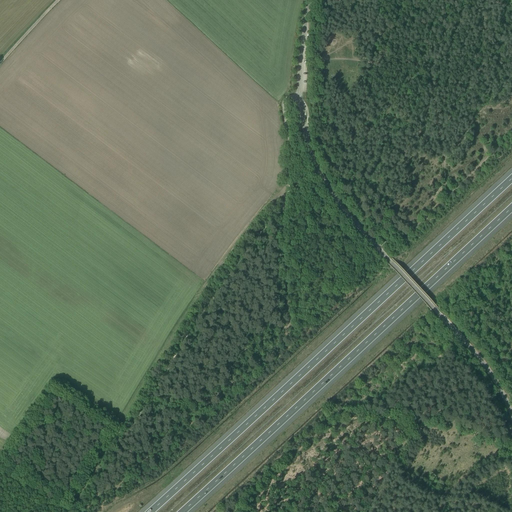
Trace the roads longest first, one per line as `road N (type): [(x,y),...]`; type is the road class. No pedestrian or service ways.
road 1 (motorway): [(511,178),(150,511)]
road 2 (motorway): [(182,511),(511,207)]
road 3 (unclassified): [(511,419),(481,360),(325,184),(298,94)]
road 4 (track): [(292,166),(160,354),(100,460)]
road 5 (track): [(391,463),(401,432),(393,402),(397,392),(420,384),(468,401),(497,448),(511,455)]
road 6 (track): [(431,71),(448,194)]
